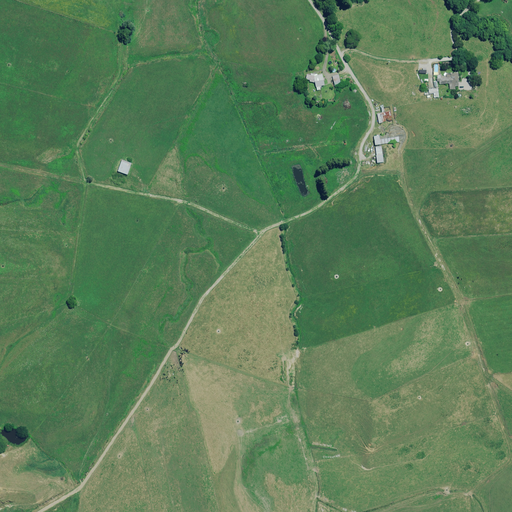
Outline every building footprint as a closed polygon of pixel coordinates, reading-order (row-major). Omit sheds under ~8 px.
[(457,73),(450,74),(450,75),(447,75),(447,78),(436,79),(437,82),(439,82),(439,84),(448,84),(449,90),(455,89),(455,87),(458,86),(457,73)] [(316,91),(320,90),(320,88),(321,88),(320,86),(324,86),(322,75),(317,75),(317,74),(314,75),(314,76),(313,76),(306,75),(305,80),(309,80),(309,82),(314,83),(315,87),(316,87),(316,91)] [(426,98),(430,98),(430,95),(429,96),(429,94),(433,94),(434,98),(438,98),(438,89),(428,90),(428,93),(424,93),(424,96),(426,95),(426,98)] [(384,112),(383,108),(381,108),(382,113),(376,114),(378,123),(392,120),(391,113),(390,111),(384,112)] [(379,140),(379,136),(373,137),(374,145),(399,142),(398,137),(379,140)] [(126,162),(121,160),(117,172),(127,175),(131,164),(126,162)]
